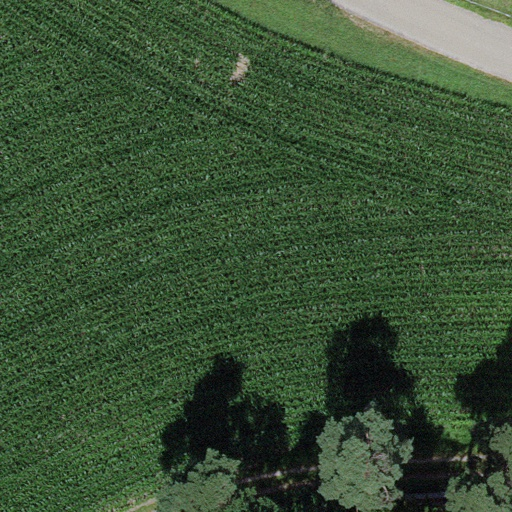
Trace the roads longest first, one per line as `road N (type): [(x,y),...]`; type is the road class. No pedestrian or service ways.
road 1 (track): [(187,511),(278,483),(426,463),(511,463)]
road 2 (unclassified): [(369,0),(511,59)]
